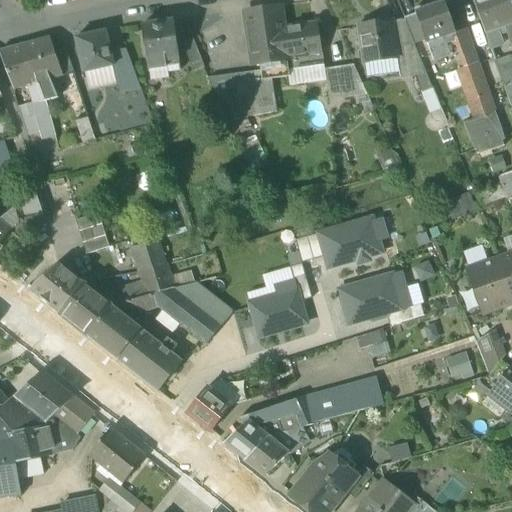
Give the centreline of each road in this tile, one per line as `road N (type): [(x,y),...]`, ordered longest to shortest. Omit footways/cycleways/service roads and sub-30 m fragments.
road 1 (secondary): [(258,511),(0,309)]
road 2 (residential): [(182,0),(8,33)]
